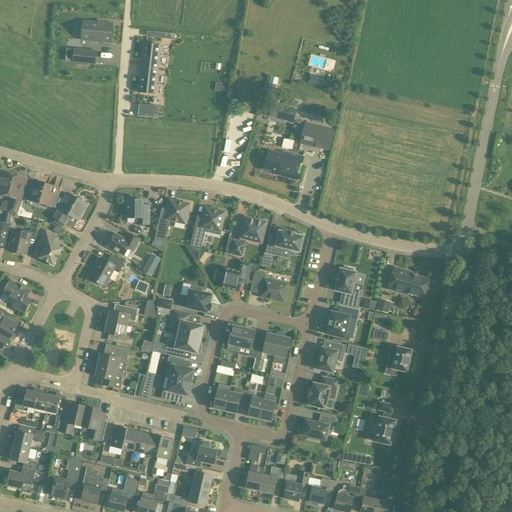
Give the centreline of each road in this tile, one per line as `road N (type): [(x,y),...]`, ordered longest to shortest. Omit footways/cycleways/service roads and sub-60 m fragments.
road 1 (unclassified): [(405,511),(461,249)]
road 2 (residential): [(333,229),(232,187),(107,179)]
road 3 (residential): [(240,428),(210,422),(202,408),(225,313),(310,326)]
road 4 (unclassified): [(461,249),(506,41)]
road 5 (residential): [(310,326),(285,430),(275,436),(240,428)]
road 6 (residential): [(461,249),(397,246),(333,229)]
road 7 (residential): [(59,288),(102,206),(107,179)]
